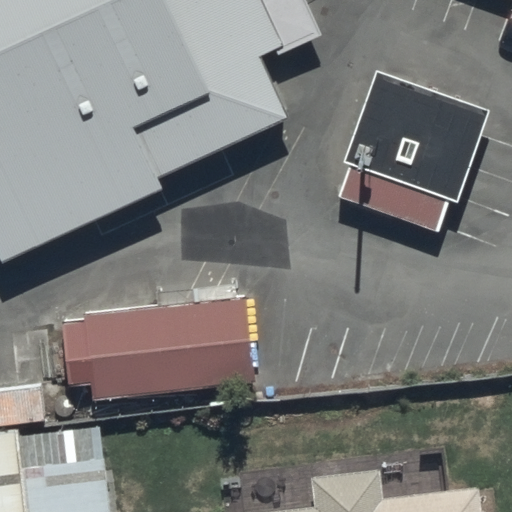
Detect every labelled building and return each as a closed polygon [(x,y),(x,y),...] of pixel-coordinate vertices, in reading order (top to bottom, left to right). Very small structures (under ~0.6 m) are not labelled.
[(0,0),(0,234),(3,240),(162,164),(158,158),(286,97),(257,36),(280,25),(284,34),(317,18),(308,0),(0,0)] [(338,156),(452,196),(484,105),(370,65),(338,156)] [(250,286),(61,303),(65,369),(92,367),(93,384),(257,371),(250,286)] [(0,416),(19,415),(45,413),(41,374),(0,378),(0,416)] [(19,415),(0,416),(0,511),(25,511),(20,428),(19,415)] [(20,428),(25,511),(111,511),(102,419),(20,428)] [(316,491),(194,503),(194,511),(483,511),(479,471),(381,480),(378,451),(313,457),(316,491)]
